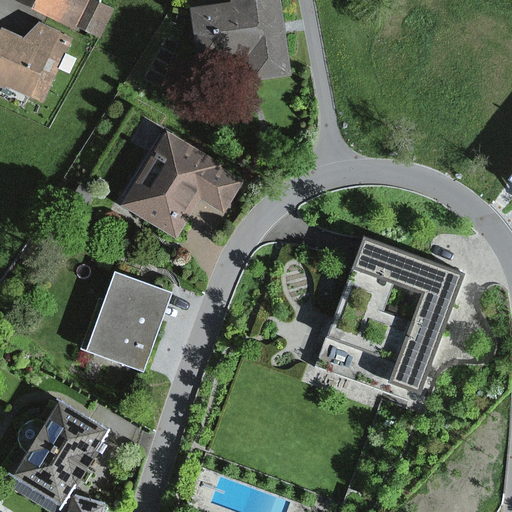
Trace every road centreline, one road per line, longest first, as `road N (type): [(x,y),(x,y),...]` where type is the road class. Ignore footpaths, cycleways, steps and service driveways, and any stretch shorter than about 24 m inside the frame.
road 1 (residential): [(338,169),(302,186),(239,254),(147,511)]
road 2 (residential): [(511,241),(484,207),(429,174),(338,169)]
road 3 (residential): [(338,169),(313,0)]
